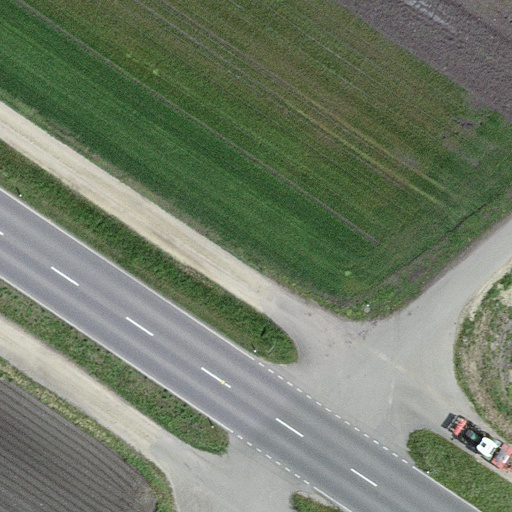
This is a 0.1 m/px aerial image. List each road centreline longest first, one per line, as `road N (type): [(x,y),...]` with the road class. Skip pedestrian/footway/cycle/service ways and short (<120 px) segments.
road 1 (track): [(0,119),(511,465)]
road 2 (primary): [(385,511),(0,252)]
road 3 (track): [(511,239),(290,448)]
road 4 (track): [(219,511),(0,364)]
